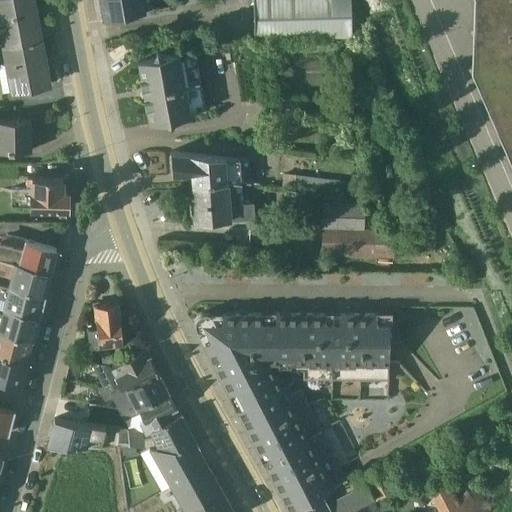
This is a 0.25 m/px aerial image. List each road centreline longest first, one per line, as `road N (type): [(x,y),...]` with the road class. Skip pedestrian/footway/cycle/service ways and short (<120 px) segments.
road 1 (tertiary): [(266,511),(179,357),(120,222)]
road 2 (residential): [(120,222),(86,237),(66,272),(5,511)]
road 3 (residential): [(419,0),(511,213)]
road 4 (tertiary): [(120,222),(70,0)]
